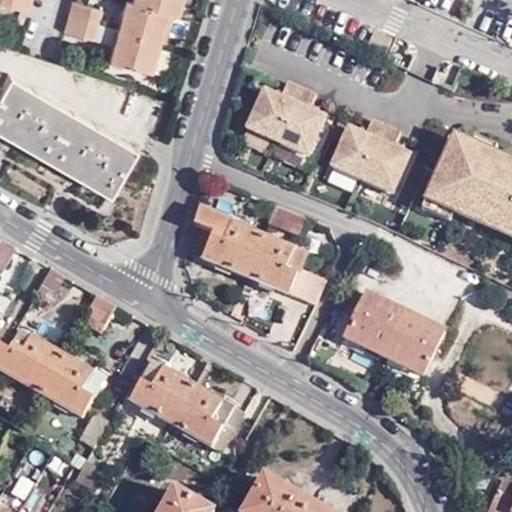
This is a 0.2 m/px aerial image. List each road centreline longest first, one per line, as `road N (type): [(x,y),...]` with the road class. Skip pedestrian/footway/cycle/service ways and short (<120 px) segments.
road 1 (residential): [(429,511),(407,458),(289,376),(145,296)]
road 2 (residential): [(145,296),(238,0)]
road 3 (residential): [(344,0),(511,68)]
road 4 (residential): [(0,215),(145,296)]
